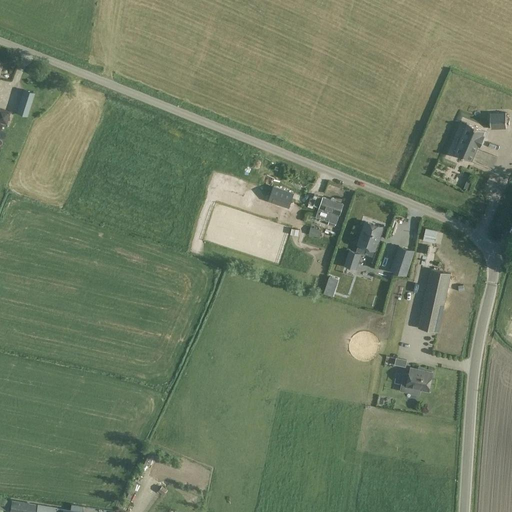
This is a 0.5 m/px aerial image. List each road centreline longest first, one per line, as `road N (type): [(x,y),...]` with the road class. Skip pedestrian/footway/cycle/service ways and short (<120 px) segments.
road 1 (unclassified): [(493,254),(454,222),(0,41)]
road 2 (unclassified): [(463,511),(473,364),(493,254)]
